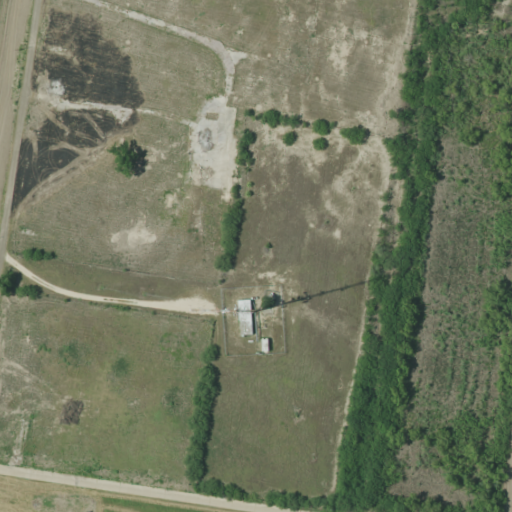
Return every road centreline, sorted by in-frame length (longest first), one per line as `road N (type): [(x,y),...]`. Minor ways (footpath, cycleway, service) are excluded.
road 1 (residential): [(291,511),(0,468)]
road 2 (residential): [(40,0),(0,265)]
